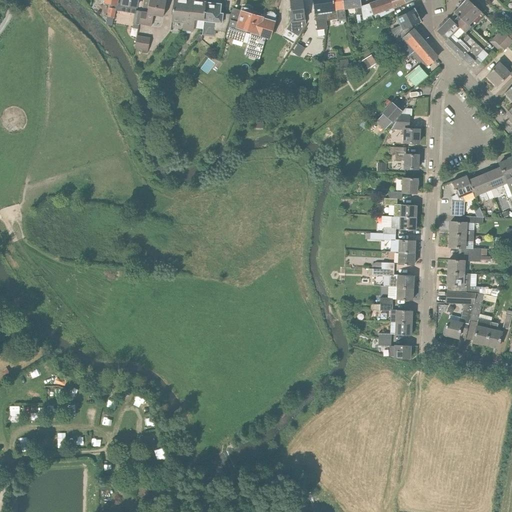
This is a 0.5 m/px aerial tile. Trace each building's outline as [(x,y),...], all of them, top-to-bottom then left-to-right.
[(107,16),(113,17),(116,0),(105,0),(105,5),(109,5),(107,16)] [(116,0),(113,17),(114,17),(115,10),(135,14),(132,28),(138,29),(141,12),(135,11),(137,0),(116,0)] [(163,17),(164,9),(166,0),(149,0),(148,6),(147,13),(141,12),(139,24),(151,26),(153,15),(163,17)] [(187,30),(191,1),(184,0),(173,0),(173,9),(171,22),(183,23),(182,30),(187,30)] [(202,28),(205,2),(204,2),(202,0),(203,0),(202,0),(200,0),(199,0),(198,1),(191,1),(187,30),(193,31),(193,28),(202,28)] [(289,0),(292,21),(288,28),(299,35),(306,24),(302,0),(289,0)] [(326,20),(335,19),(332,0),(312,0),(313,5),(317,30),(327,29),(326,20)] [(346,15),(345,8),(343,0),(332,0),(335,19),(345,18),(345,15),(346,15)] [(363,15),(361,6),(361,7),(360,0),(343,0),(345,8),(346,15),(348,14),(347,8),(355,7),(356,15),(362,14),(362,15),(363,15)] [(390,0),(379,0),(361,6),(363,15),(367,16),(373,13),(374,14),(379,12),(384,24),(393,19),(388,8),(392,7),(390,0)] [(485,16),(475,6),(469,0),(465,0),(454,12),(454,13),(450,18),(476,41),(484,48),(487,44),(473,31),(481,23),(479,21),(485,16)] [(226,28),(230,14),(219,13),(221,4),(219,4),(218,2),(214,1),(212,3),(205,2),(202,28),(203,28),(203,35),(214,36),(215,31),(225,32),(226,28)] [(269,38),(273,25),(276,15),(275,15),(275,14),(273,13),(273,12),(270,11),(270,12),(268,12),(268,13),(264,12),(262,17),(255,15),(256,12),(250,11),(251,10),(249,8),(246,7),(244,8),(243,9),(242,8),(241,11),(232,9),(230,14),(226,28),(228,28),(225,37),(243,42),(247,28),(260,33),(260,35),(252,32),(247,44),(253,46),(250,55),(259,58),(261,52),(266,38),(269,38)] [(417,15),(419,15),(416,10),(415,10),(414,9),(405,13),(396,17),(400,26),(391,30),(395,38),(408,31),(406,28),(411,26),(420,21),(417,15)] [(485,51),(482,49),(484,48),(476,41),(450,18),(438,31),(446,40),(444,42),(461,58),(470,66),(474,62),(485,51)] [(410,52),(424,41),(413,28),(405,35),(400,40),(410,52)] [(511,39),(501,29),(489,42),(502,53),(511,41),(511,39)] [(150,38),(137,36),(135,48),(148,51),(150,38)] [(410,52),(418,61),(424,69),(437,57),(424,41),(410,52)] [(292,54),(299,58),(303,52),(296,47),(292,54)] [(478,65),(488,54),(485,51),(474,62),(478,65)] [(366,58),(364,55),(355,61),(358,64),(363,72),(371,66),(377,61),(372,54),(366,58)] [(349,66),(348,59),(339,60),(340,67),(349,66)] [(511,77),(511,67),(508,71),(499,63),(487,75),(488,77),(492,81),(497,85),(509,74),(511,77)] [(176,92),(169,88),(164,95),(171,100),(176,92)] [(260,97),(258,89),(250,91),(252,99),(260,97)] [(404,107),(396,100),(376,121),(385,129),(404,107)] [(419,143),(419,129),(407,129),(407,122),(408,122),(409,116),(400,115),(395,122),(391,129),(404,129),(403,142),(419,143)] [(418,155),(406,154),(406,148),(390,147),(390,154),(396,154),(396,160),(404,160),(403,168),(417,169),(418,155)] [(511,158),(498,164),(500,167),(511,195),(511,158)] [(376,172),(386,172),(386,164),(386,162),(377,162),(377,164),(376,172)] [(508,198),(511,195),(500,167),(484,173),(494,197),(498,195),(505,192),(508,198)] [(489,199),(494,197),(484,173),(468,180),(473,192),(475,195),(479,194),(482,201),(489,199)] [(462,196),(473,192),(468,180),(466,175),(452,181),(457,194),(452,197),(450,215),(460,216),(464,216),(464,202),(462,196)] [(417,179),(407,178),(402,178),(401,192),(390,191),(389,198),(397,199),(401,199),(401,192),(416,193),(417,179)] [(397,199),(389,198),(384,198),(383,205),(394,205),(394,216),(415,217),(416,205),(397,204),(397,199)] [(415,230),(415,217),(394,216),(394,217),(391,217),(391,228),(383,227),(383,234),(395,234),(395,229),(405,229),(415,230)] [(482,217),(464,216),(460,216),(460,222),(450,222),(450,235),(473,236),(474,230),(466,229),(466,223),(483,224),(482,217)] [(395,239),(395,234),(383,234),(383,240),(390,240),(390,251),(398,252),(414,252),(414,240),(404,240),(395,239)] [(473,242),(473,236),(450,235),(449,247),(459,248),(459,254),(468,255),(481,255),(487,255),(487,249),(465,248),(465,241),(473,242)] [(502,248),(511,248),(511,247),(511,239),(502,239),(502,248)] [(413,265),(414,252),(398,252),(397,264),(403,265),(413,265)] [(464,261),(468,261),(448,260),(448,273),(464,273),(464,261)] [(381,269),(372,268),(368,268),(368,274),(389,275),(389,287),(397,287),(412,288),(413,275),(403,275),(393,274),(394,269),(381,269)] [(447,292),(476,294),(488,295),(488,287),(470,286),(470,274),(464,273),(448,273),(447,285),(447,292)] [(412,288),(397,287),(396,299),(412,300),(412,288)] [(466,332),(469,319),(475,295),(476,294),(447,292),(446,302),(456,303),(464,304),(460,323),(448,320),(447,325),(446,325),(445,327),(446,327),(444,334),(458,338),(460,331),(466,332)] [(496,297),(488,295),(476,294),(475,295),(469,319),(477,321),(473,341),(485,344),(490,322),(491,317),(479,314),(482,299),(495,303),(496,297)] [(392,310),(392,305),(380,304),(380,310),(391,311),(390,322),(411,323),(412,310),(402,310),(392,310)] [(506,314),(503,328),(508,329),(511,315),(506,314)] [(390,322),(390,333),(391,334),(395,334),(395,335),(401,335),(411,335),(411,323),(390,322)] [(497,324),(490,322),(485,344),(498,347),(502,332),(496,330),(497,324)] [(390,346),(391,340),(378,339),(378,345),(389,346),(389,356),(394,356),(394,358),(399,358),(409,358),(410,346),(395,345),(395,346),(390,346)] [(107,404),(119,409),(122,402),(110,397),(107,404)] [(12,404),(12,419),(22,419),(22,405),(12,404)] [(104,413),(103,424),(112,425),(113,414),(104,413)] [(153,413),(146,414),(148,424),(155,423),(153,413)] [(151,444),(161,442),(159,431),(149,433),(151,444)]
